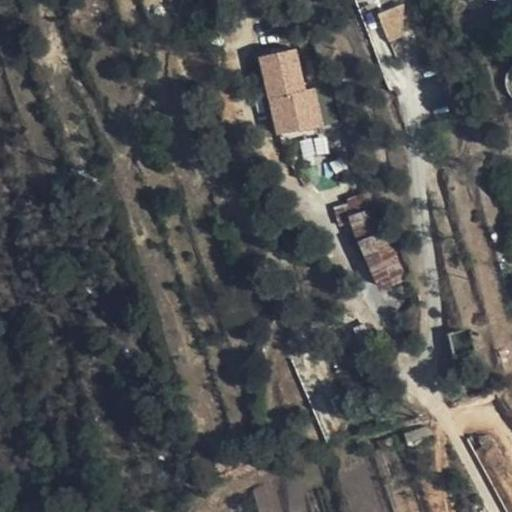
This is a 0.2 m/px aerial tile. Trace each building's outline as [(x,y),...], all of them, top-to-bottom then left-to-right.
[(262,54),(283,50),(278,32),(257,37),(262,54)] [(293,91),(283,50),(262,54),(279,134),(321,125),(315,97),(322,96),(320,86),(293,91)] [(340,119),(336,119),(326,123),(332,141),(346,137),(340,119)] [(345,203),(343,199),(325,142),(314,145),(333,207),(345,203)] [(370,191),(349,198),(343,199),(345,203),(333,207),(340,231),(356,226),(354,215),(371,209),(375,207),(370,191)] [(379,234),(371,209),(354,215),(356,226),(361,240),(379,234)] [(380,285),(403,277),(384,232),(379,234),(361,240),(380,285)] [(511,444),(491,403),(471,413),(511,493),(511,444)] [(421,511),(398,446),(376,454),(396,511),(421,511)]
